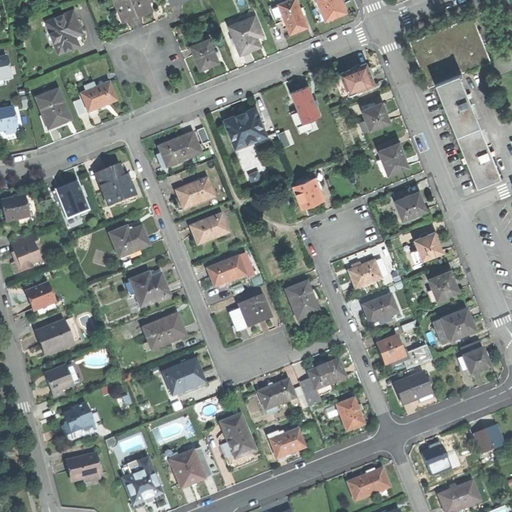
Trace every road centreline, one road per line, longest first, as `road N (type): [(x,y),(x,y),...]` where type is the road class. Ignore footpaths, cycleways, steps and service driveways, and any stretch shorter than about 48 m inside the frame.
road 1 (residential): [(126,128),(222,360),(246,373),(348,332)]
road 2 (residential): [(380,29),(170,111)]
road 3 (residential): [(456,212),(380,29)]
road 4 (residential): [(0,321),(51,511)]
road 5 (residential): [(391,438),(217,509)]
road 6 (residential): [(126,128),(0,172)]
road 7 (residential): [(511,387),(391,438)]
road 8 (residential): [(348,332),(318,254),(346,230)]
